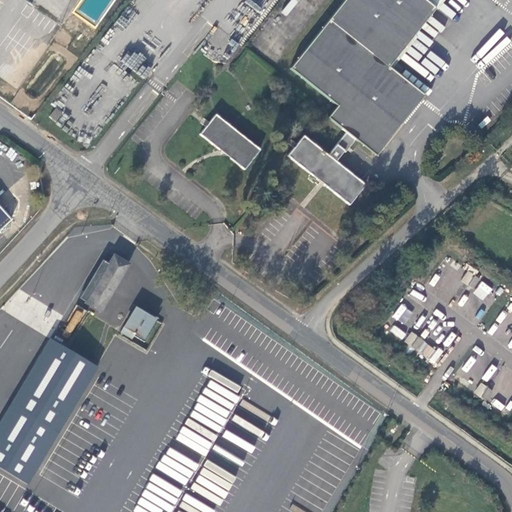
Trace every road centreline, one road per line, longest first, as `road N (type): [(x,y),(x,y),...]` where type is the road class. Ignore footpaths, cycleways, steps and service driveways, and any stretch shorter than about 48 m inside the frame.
road 1 (residential): [(302,333),(85,177)]
road 2 (residential): [(511,488),(302,333)]
road 3 (residential): [(424,216),(302,333)]
road 4 (residential): [(85,177),(0,271)]
